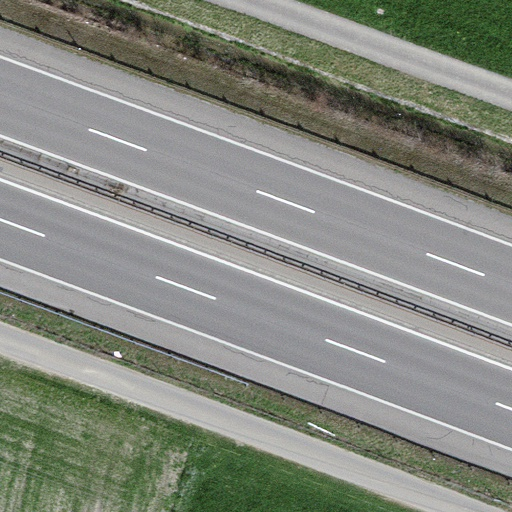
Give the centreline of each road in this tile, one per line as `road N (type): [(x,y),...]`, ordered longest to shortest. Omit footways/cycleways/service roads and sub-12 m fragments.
road 1 (motorway): [(0,221),(511,412)]
road 2 (motorway): [(511,285),(0,95)]
road 3 (track): [(458,511),(0,343)]
road 4 (track): [(220,0),(511,108)]
